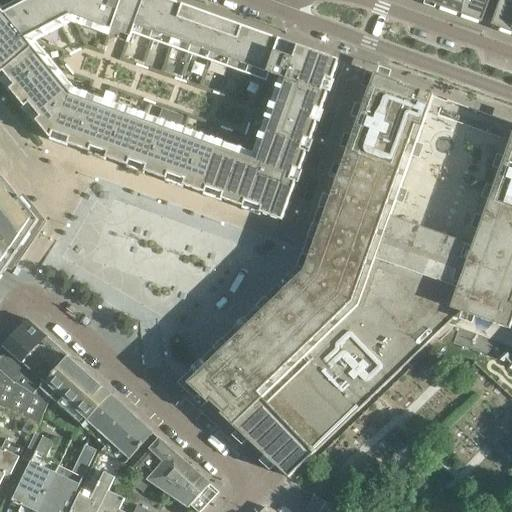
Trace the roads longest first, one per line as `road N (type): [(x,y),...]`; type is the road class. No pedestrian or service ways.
road 1 (residential): [(0,314),(23,294),(39,296),(243,480)]
road 2 (unknown): [(244,498),(441,319)]
road 3 (residential): [(511,94),(285,13),(270,0)]
road 4 (residential): [(511,53),(358,0)]
